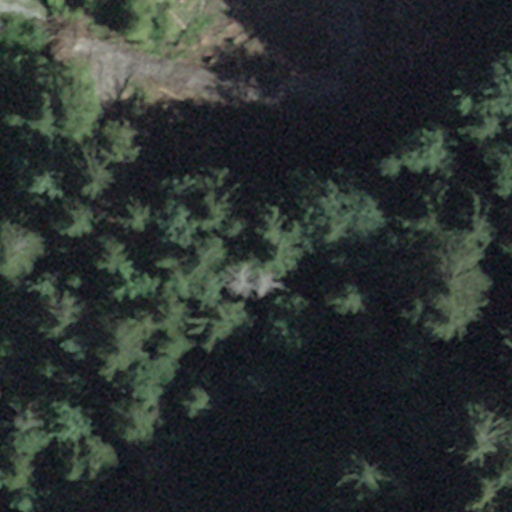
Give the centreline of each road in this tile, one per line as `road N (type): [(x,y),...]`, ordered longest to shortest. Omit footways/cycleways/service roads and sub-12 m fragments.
road 1 (track): [(382,0),(382,39),(362,69),(303,79),(242,69),(65,0)]
road 2 (track): [(0,209),(21,260),(162,409),(202,511)]
